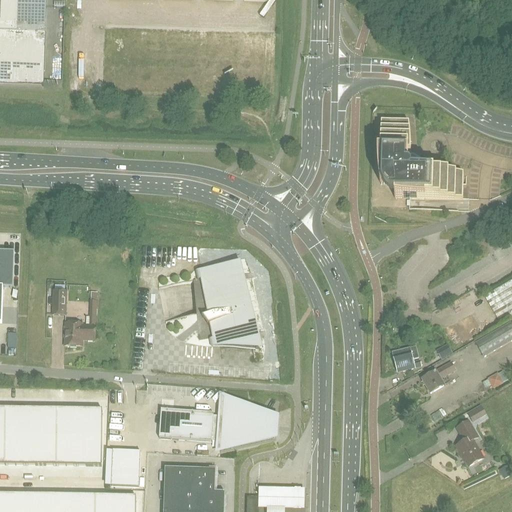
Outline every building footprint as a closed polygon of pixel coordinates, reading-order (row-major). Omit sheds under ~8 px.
[(46,33),(45,33),(46,0),(0,0),(0,82),(44,84),(46,33)] [(265,98),(268,38),(107,32),(105,96),(161,98),(161,93),(165,93),(165,87),(204,88),(204,84),(211,85),(211,77),(252,79),(251,98),(265,98)] [(464,175),(460,174),(454,172),(447,171),(444,171),(441,170),(435,170),(426,170),(425,172),(423,172),(423,170),(423,169),(422,167),(422,166),(421,165),(424,163),(422,160),(421,159),(420,158),(418,156),(415,159),(415,158),(414,158),(413,157),(411,157),(410,157),(408,157),(409,154),(411,154),(411,148),(411,141),(411,137),(410,130),(409,123),(382,123),(380,183),(387,184),(395,192),(395,199),(463,201),(464,175)] [(0,324),(2,324),(3,288),(12,288),(14,255),(0,254),(0,324)] [(238,263),(201,271),(209,315),(203,316),(208,325),(211,324),(216,348),(255,350),(238,263)] [(500,326),(511,320),(511,319),(511,281),(495,292),(484,298),(500,326)] [(67,293),(54,292),(53,317),(66,317),(67,293)] [(96,328),(96,327),(98,302),(90,302),(89,325),(89,327),(96,328)] [(511,326),(511,324),(476,344),(484,358),(511,341),(511,326)] [(96,328),(89,327),(83,327),(83,326),(66,325),(65,348),(82,349),(83,342),(95,342),(96,328)] [(9,335),(8,349),(14,349),(17,349),(18,335),(17,335),(9,335)] [(447,346),(437,352),(442,360),(452,354),(447,346)] [(413,363),(411,355),(411,353),(410,350),(393,354),(398,374),(415,370),(422,368),(420,361),(413,363)] [(423,381),(431,395),(444,388),(440,381),(456,372),(452,364),(435,373),(436,374),(423,381)] [(506,373),(488,383),(493,392),(511,383),(506,373)] [(222,409),(221,413),(223,413),(223,418),(214,418),(214,415),(173,412),(171,441),(212,444),(212,442),(221,443),(220,452),(273,440),(274,417),(224,398),(224,409),(222,409)] [(102,411),(0,409),(0,466),(102,467),(102,411)] [(478,409),(470,413),(473,419),(481,414),(478,409)] [(469,423),(457,430),(464,443),(456,448),(461,457),(462,456),(469,468),(483,460),(473,442),(478,439),(469,423)] [(125,457),(123,489),(139,489),(141,457),(125,457)] [(511,476),(511,472),(509,467),(499,472),(504,480),(511,476)] [(224,511),(225,494),(215,494),(216,472),(165,470),(163,511),(224,511)] [(0,511),(135,511),(136,497),(0,495),(0,511)] [(257,511),(258,500),(256,500),(247,500),(246,511),(257,511)]
